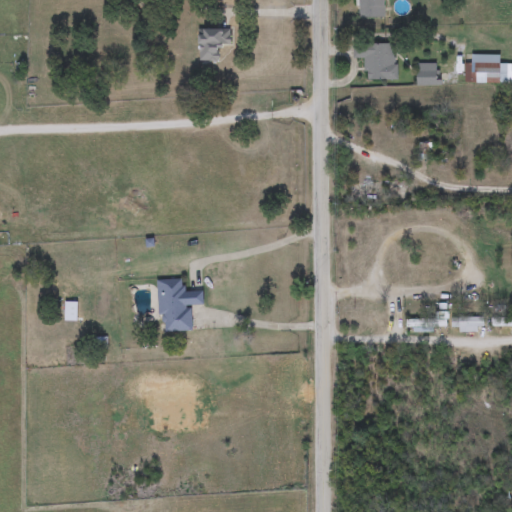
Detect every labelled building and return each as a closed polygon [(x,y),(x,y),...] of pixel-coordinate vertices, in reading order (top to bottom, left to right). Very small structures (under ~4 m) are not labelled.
[(359,0),(386,0),(386,19),(359,19),(359,0)] [(230,29),(231,45),(218,46),(219,62),(200,62),(199,30),(230,29)] [(397,82),(365,81),(365,59),(354,59),(354,44),(397,44),(397,82)] [(507,83),(472,83),(472,63),(507,63),(507,83)] [(416,86),(416,64),(439,64),(439,86),(416,86)] [(366,204),(349,204),(349,183),(366,183),(366,204)] [(403,242),(401,276),(393,276),(394,241),(403,242)] [(510,287),(500,287),(500,249),(510,249),(510,287)] [(420,264),(452,264),(452,273),(420,273),(420,264)] [(192,332),(160,333),(158,280),(185,279),(185,291),(202,290),(203,306),(191,306),(192,332)] [(381,328),(340,328),(340,318),(381,318),(381,328)] [(483,318),(483,328),(451,328),(451,318),(483,318)] [(491,318),(511,318),(511,326),(491,326),(491,318)] [(445,328),(406,328),(406,319),(445,319),(445,328)]
